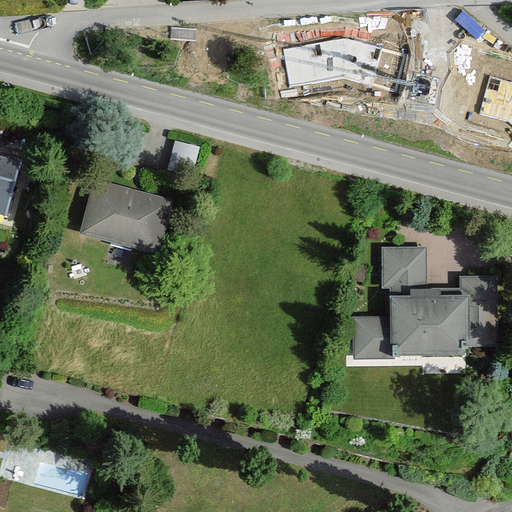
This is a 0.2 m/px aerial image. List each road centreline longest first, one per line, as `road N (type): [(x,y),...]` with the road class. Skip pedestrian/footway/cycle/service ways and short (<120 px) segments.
road 1 (secondary): [(15,63),(511,194)]
road 2 (unknown): [(431,511),(0,389)]
road 3 (residential): [(414,0),(58,20),(35,34),(15,63)]
